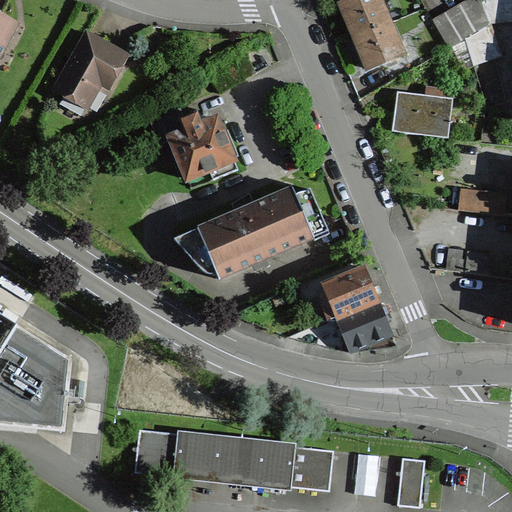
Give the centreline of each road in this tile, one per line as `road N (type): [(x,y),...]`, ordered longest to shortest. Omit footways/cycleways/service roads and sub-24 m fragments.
road 1 (secondary): [(0,214),(169,323),(272,370),(383,390),(436,389)]
road 2 (residential): [(283,2),(427,343),(436,389)]
road 3 (residential): [(283,2),(242,12),(157,0)]
